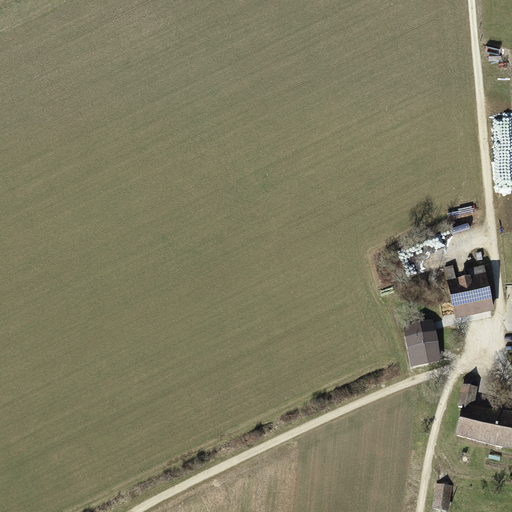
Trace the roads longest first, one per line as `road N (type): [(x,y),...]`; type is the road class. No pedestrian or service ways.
road 1 (track): [(473,0),(496,331),(457,369)]
road 2 (track): [(457,369),(353,405),(136,511)]
road 3 (track): [(420,511),(457,369)]
